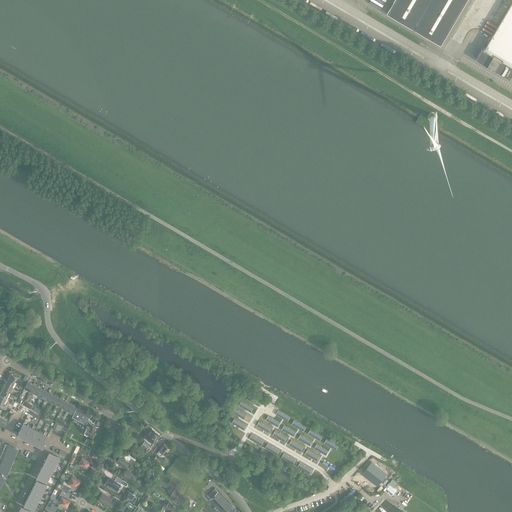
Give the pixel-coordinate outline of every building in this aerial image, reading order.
[(394,0),(387,14),(441,45),(467,0),(394,0)] [(482,48),(476,59),(510,79),(511,74),(511,2),(492,37),(484,49),(482,48)] [(11,373),(8,379),(14,382),(17,377),(11,373)] [(8,379),(5,384),(12,387),(14,382),(8,379)] [(27,381),(24,388),(30,391),(33,384),(27,381)] [(5,384),(2,389),(9,393),(12,387),(5,384)] [(33,384),(30,391),(35,393),(38,387),(33,384)] [(38,387),(35,393),(40,396),(44,390),(38,387)] [(2,389),(0,393),(0,394),(6,398),(9,393),(2,389)] [(44,390),(40,396),(46,399),(49,393),(44,390)] [(49,393),(46,399),(51,402),(54,395),(49,393)] [(54,395),(51,402),(56,404),(60,398),(54,395)] [(249,395),(247,399),(259,406),(261,402),(249,395)] [(60,398),(56,404),(62,407),(65,401),(60,398)] [(65,401),(62,407),(67,410),(70,404),(65,401)] [(241,401),(239,405),(251,412),(253,408),(241,401)] [(70,404),(67,410),(73,413),(76,406),(70,404)] [(76,410),(72,418),(79,421),(78,422),(86,426),(85,428),(86,428),(84,432),(83,435),(87,436),(88,434),(92,436),(93,436),(94,436),(95,434),(94,433),(97,427),(87,422),(90,415),(83,411),(76,408),(76,410)] [(234,408),(232,412),(244,419),(246,415),(234,408)] [(278,410),(276,414),(288,421),(290,417),(278,410)] [(268,416),(266,420),(278,427),(280,423),(268,416)] [(234,419),(232,423),(244,430),(246,426),(234,419)] [(294,420),(292,424),(304,431),(306,427),(294,420)] [(24,421),(18,434),(21,435),(24,437),(29,426),(27,425),(28,423),(24,421)] [(259,421),(257,425),(268,432),(271,428),(259,421)] [(29,426),(24,437),(26,438),(27,438),(30,440),(36,427),(33,425),(32,427),(29,426)] [(284,425),(282,429),(294,436),(296,432),(284,425)] [(36,427),(30,440),(33,441),(33,442),(36,443),(41,432),(39,431),(40,429),(36,427)] [(159,435),(151,429),(147,434),(145,437),(152,442),(159,435)] [(310,430),(308,433),(320,440),(322,437),(310,430)] [(41,432),(36,443),(38,444),(42,446),(49,433),(44,431),(43,433),(41,432)] [(275,431),(273,435),(285,442),(287,438),(275,431)] [(251,434),(249,438),(261,445),(263,441),(251,434)] [(300,435),(298,439),(310,446),(312,442),(300,435)] [(326,439),(324,443),(336,450),(338,446),(326,439)] [(291,440),(289,444),(301,451),(303,447),(291,440)] [(141,446),(145,450),(149,446),(145,441),(141,446)] [(5,444),(3,450),(14,455),(16,448),(6,444),(5,444)] [(162,457),(169,448),(164,444),(157,452),(162,457)] [(267,444),(265,448),(277,455),(279,451),(267,444)] [(316,444),(314,448),(326,455),(328,451),(316,444)] [(3,450),(0,456),(11,461),(14,455),(3,450)] [(307,450),(305,454),(317,461),(319,457),(307,450)] [(57,462),(59,457),(49,452),(47,457),(57,462)] [(284,453),(281,457),(293,464),(295,460),(284,453)] [(0,456),(0,463),(9,467),(11,461),(0,456)] [(126,467),(129,464),(131,466),(135,461),(131,458),(128,456),(127,456),(126,456),(125,456),(124,457),(123,458),(120,456),(117,460),(126,467)] [(156,456),(152,461),(156,465),(160,460),(156,456)] [(54,467),(57,462),(47,457),(44,462),(54,467)] [(80,461),(88,465),(90,461),(82,457),(80,461)] [(79,468),(80,466),(86,469),(88,465),(80,461),(78,464),(77,463),(75,466),(79,468)] [(51,472),(54,467),(44,462),(42,467),(51,472)] [(0,463),(0,470),(6,473),(9,467),(0,463)] [(300,463),(298,467),(309,474),(312,470),(300,463)] [(372,464),(364,475),(378,485),(386,475),(372,464)] [(49,477),(51,472),(42,467),(39,472),(49,477)] [(122,477),(132,484),(137,477),(132,474),(133,473),(127,469),(124,474),(124,475),(122,477)] [(46,482),(49,477),(39,472),(37,476),(46,482)] [(70,480),(78,484),(80,480),(72,476),(70,480)] [(115,491),(120,484),(110,478),(105,485),(115,491)] [(37,480),(34,485),(43,489),(45,484),(37,480)] [(69,493),(72,487),(75,488),(76,488),(78,484),(70,480),(68,484),(67,486),(60,482),(59,485),(61,487),(60,488),(69,493)] [(386,482),(379,492),(381,494),(388,483),(386,482)] [(390,484),(387,488),(394,494),(397,490),(390,484)] [(43,489),(34,485),(32,490),(40,494),(43,489)] [(130,491),(129,492),(135,495),(138,490),(133,486),(130,491)] [(174,499),(174,500),(177,502),(178,501),(181,503),(186,496),(175,489),(170,496),(174,499)] [(210,500),(215,505),(212,509),(215,511),(238,511),(218,491),(215,489),(209,495),(211,498),(210,500)] [(40,494),(32,490),(29,494),(38,499),(40,494)] [(60,500),(68,504),(71,498),(61,493),(60,495),(62,496),(60,500)] [(112,499),(118,503),(119,500),(113,496),(111,498),(102,493),(98,500),(108,506),(112,499)] [(38,499),(29,494),(27,499),(35,504),(38,499)] [(35,504),(27,499),(24,504),(33,509),(35,504)] [(68,504),(60,500),(58,504),(57,506),(61,509),(63,506),(66,508),(68,504)] [(160,511),(161,511),(175,511),(178,508),(169,502),(165,508),(163,507),(160,511)] [(124,504),(119,511),(129,511),(131,508),(133,506),(129,503),(127,506),(124,504)]
